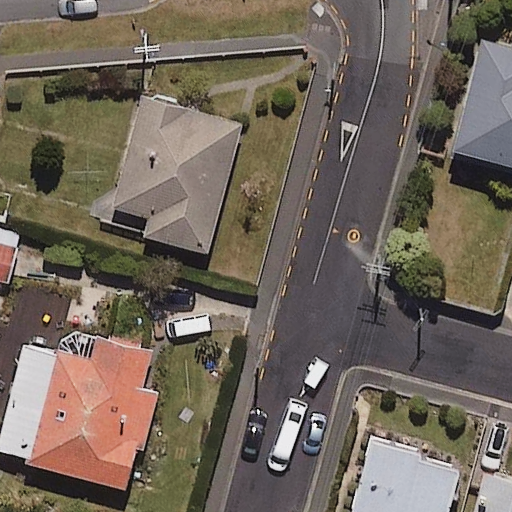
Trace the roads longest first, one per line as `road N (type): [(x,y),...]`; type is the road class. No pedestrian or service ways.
road 1 (residential): [(315,315),(370,107),(382,0)]
road 2 (residential): [(511,366),(315,315)]
road 3 (residential): [(264,511),(315,315)]
